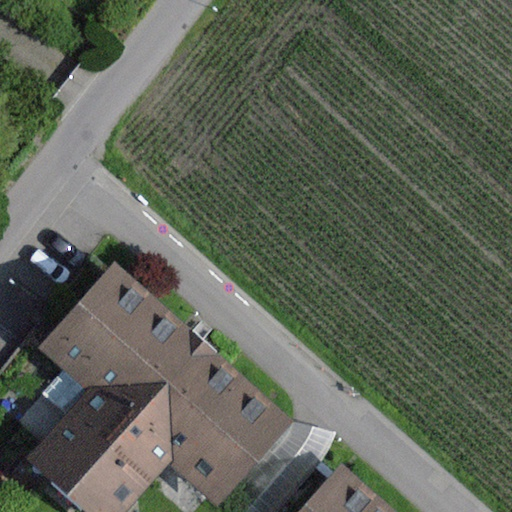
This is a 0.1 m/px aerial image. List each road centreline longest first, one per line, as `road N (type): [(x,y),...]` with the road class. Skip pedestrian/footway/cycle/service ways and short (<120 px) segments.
road 1 (residential): [(53,162),(452,511)]
road 2 (residential): [(188,0),(53,162)]
